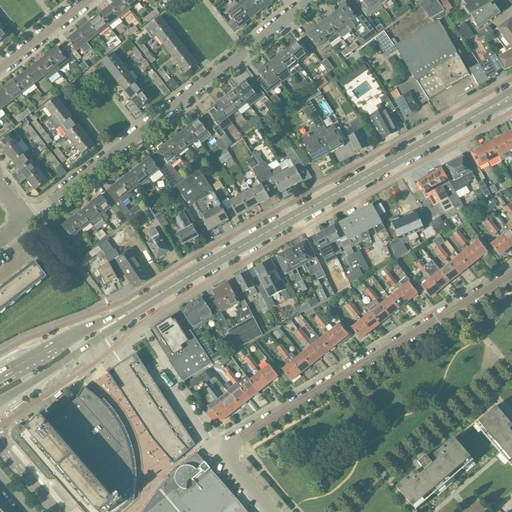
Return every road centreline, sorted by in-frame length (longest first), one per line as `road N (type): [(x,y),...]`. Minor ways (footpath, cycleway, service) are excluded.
road 1 (secondary): [(125,315),(511,95)]
road 2 (residential): [(24,221),(313,0)]
road 3 (residential): [(511,274),(244,433),(232,448)]
road 4 (secondary): [(0,400),(125,315)]
road 5 (secondary): [(125,315),(0,375)]
